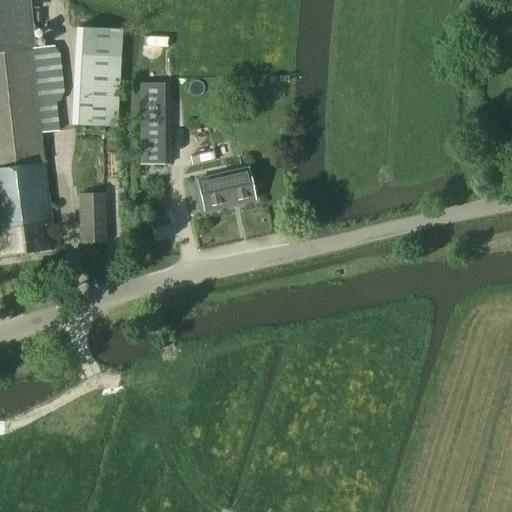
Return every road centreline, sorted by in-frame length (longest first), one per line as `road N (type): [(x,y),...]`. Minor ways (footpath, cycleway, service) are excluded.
road 1 (tertiary): [(0,337),(227,267),(511,204)]
road 2 (track): [(0,428),(96,382),(123,381),(150,405),(185,481),(217,511)]
